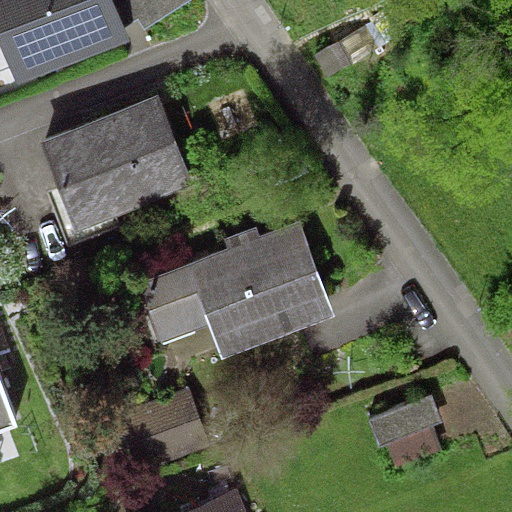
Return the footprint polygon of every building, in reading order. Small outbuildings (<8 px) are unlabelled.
[(116,21),(107,0),(0,0),(0,25),(13,59),(116,21)] [(180,166),(149,90),(43,131),(73,208),(180,166)] [(323,299),(292,216),(140,273),(157,319),(207,301),(221,337),(323,299)] [(0,421),(19,414),(0,363),(0,421)] [(115,407),(134,466),(208,443),(189,384),(115,407)] [(430,389),(367,411),(375,436),(383,433),(430,417),(438,414),(430,389)] [(439,443),(430,417),(383,433),(392,459),(439,443)] [(235,511),(228,490),(168,511),(235,511)]
